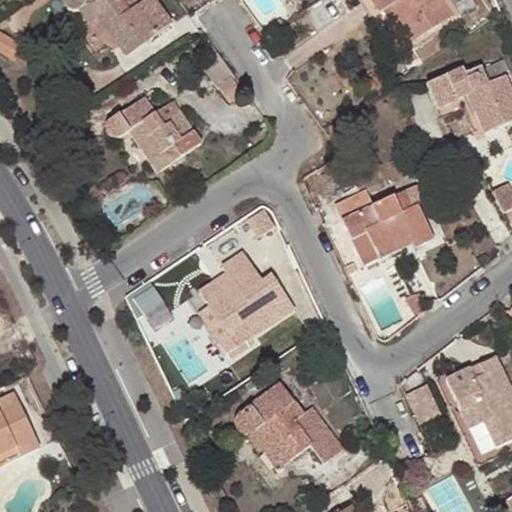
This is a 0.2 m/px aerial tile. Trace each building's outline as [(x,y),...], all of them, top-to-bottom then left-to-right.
[(80,11),(90,26),(99,19),(115,42),(126,58),(153,39),(152,37),(170,24),(152,0),(147,0),(137,7),(131,12),(124,2),(126,0),(61,0),(63,7),(71,12),(80,11)] [(126,0),(124,2),(131,12),(137,7),(132,0),(126,0)] [(368,0),(379,16),(383,14),(388,11),(394,20),(410,46),(452,19),(440,0),(368,0)] [(394,20),(388,11),(383,14),(389,24),(394,20)] [(115,42),(99,19),(90,26),(106,48),(115,42)] [(1,31),(0,33),(0,51),(14,60),(23,44),(1,31)] [(505,61),(485,70),(489,80),(510,71),(505,61)] [(437,108),(468,96),(473,93),(481,113),(476,115),(484,134),(511,121),(511,95),(504,78),(488,84),(481,69),(466,75),(464,70),(427,85),(437,108)] [(231,80),(221,88),(231,102),(242,94),(231,80)] [(481,113),(473,93),(468,96),(476,115),(481,113)] [(129,133),(137,145),(142,142),(162,171),(201,144),(173,103),(155,115),(141,98),(110,120),(106,128),(111,137),(118,139),(129,133)] [(162,171),(142,142),(137,145),(158,174),(162,171)] [(98,188),(88,195),(95,206),(105,200),(98,188)] [(511,205),(502,188),(491,194),(503,216),(504,215),(511,229),(511,205)] [(340,202),(348,219),(376,205),(368,189),(340,202)] [(404,192),(412,208),(416,206),(409,190),(404,192)] [(367,233),(373,248),(407,232),(413,244),(415,248),(432,240),(416,206),(412,208),(404,192),(376,205),(348,219),(343,221),(352,240),(367,233)] [(340,202),(335,205),(343,221),(348,219),(340,202)] [(407,232),(373,248),(379,260),(413,244),(407,232)] [(379,260),(373,248),(367,233),(352,240),(365,267),(379,260)] [(208,307),(209,308),(230,339),(230,340),(244,331),(250,340),(293,312),(271,278),(262,284),(243,255),(222,269),(226,274),(236,288),(208,307)] [(352,262),(343,266),(347,275),(356,270),(352,262)] [(199,293),(208,307),(236,288),(226,274),(199,293)] [(405,297),(417,317),(421,314),(427,309),(428,308),(420,294),(418,292),(405,297)] [(217,348),(230,339),(209,308),(196,317),(217,348)] [(511,390),(496,357),(480,365),(484,374),(475,379),(470,369),(446,381),(461,413),(476,406),(484,423),(497,449),(511,441),(511,390)] [(484,374),(480,365),(470,369),(475,379),(484,374)] [(242,433),(251,435),(267,423),(272,429),(268,432),(292,462),(312,446),(325,464),(344,448),(313,408),(304,415),(280,383),(236,417),(237,428),(242,433)] [(418,424),(440,415),(427,384),(405,393),(418,424)] [(0,466),(40,449),(15,394),(0,400),(0,466)] [(469,430),(484,423),(476,406),(461,413),(469,430)] [(272,429),(267,423),(251,435),(280,472),(292,462),(268,432),(272,429)]
